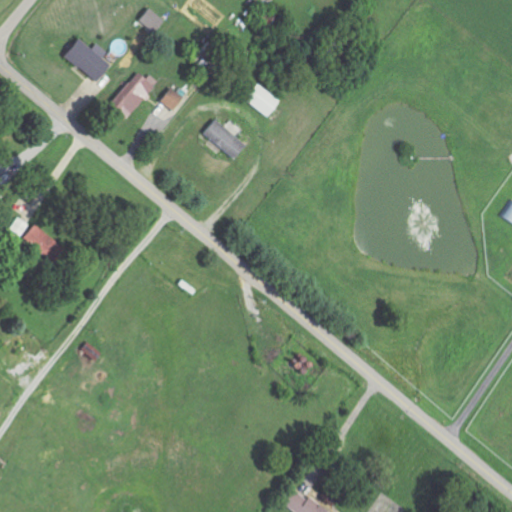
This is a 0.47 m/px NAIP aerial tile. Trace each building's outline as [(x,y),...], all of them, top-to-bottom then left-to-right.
[(156,35),(167,22),(151,8),(140,20),(156,35)] [(94,49),(81,39),(67,58),(101,85),(115,68),(104,59),(109,53),(98,44),(94,49)] [(129,119),(160,83),(150,75),(147,79),(139,72),(112,105),(129,119)] [(269,119),(281,102),(259,85),(246,103),(269,119)] [(175,112),(185,98),(172,89),(162,102),(175,112)] [(234,161),(247,146),(216,120),(204,134),(234,161)] [(511,198),(500,216),(511,224),(511,198)] [(54,266),(67,252),(37,225),(24,239),(54,266)] [(103,354),(89,343),(82,351),(96,363),(103,354)] [(310,501),(298,492),(287,506),(294,511),(331,511),(312,497),(310,501)]
